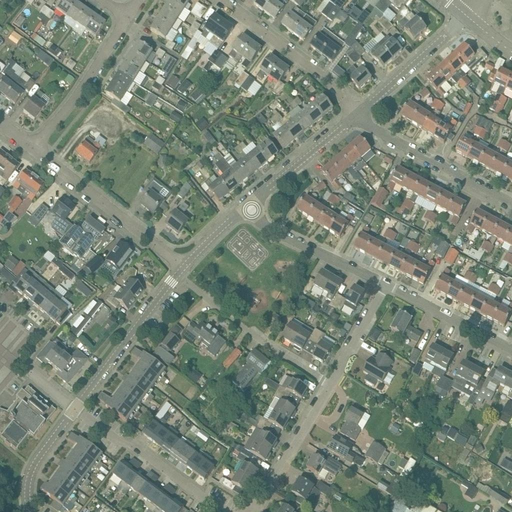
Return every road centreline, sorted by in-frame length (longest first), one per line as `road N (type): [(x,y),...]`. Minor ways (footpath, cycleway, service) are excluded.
road 1 (residential): [(184,267),(33,150)]
road 2 (residential): [(330,385),(178,275)]
road 3 (residential): [(226,511),(74,408)]
road 4 (residential): [(358,114),(307,64),(219,0)]
road 5 (residential): [(511,204),(375,132),(358,114)]
road 6 (unclassified): [(74,408),(178,275)]
road 7 (residential): [(33,150),(127,19)]
road 8 (residential): [(386,284),(269,229),(247,208)]
road 9 (residential): [(247,511),(260,504),(330,385)]
road 10 (unclassified): [(358,114),(467,16)]
road 11 (unclassified): [(247,208),(358,114)]
road 12 (residential): [(511,349),(386,284)]
